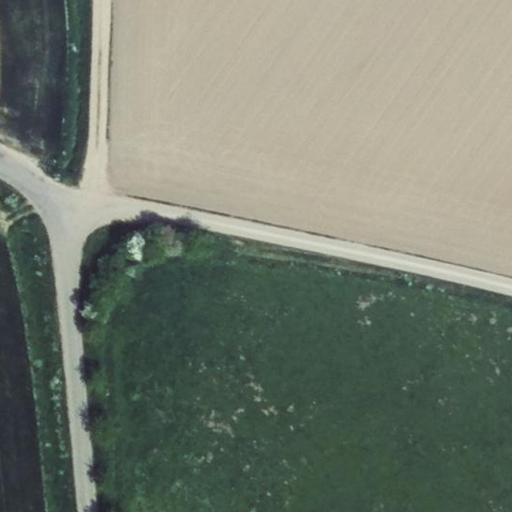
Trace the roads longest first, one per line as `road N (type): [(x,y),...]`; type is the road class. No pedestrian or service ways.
road 1 (unclassified): [(58,215),(100,208),(178,215),(511,284)]
road 2 (tertiary): [(87,511),(58,215)]
road 3 (track): [(100,208),(109,0)]
